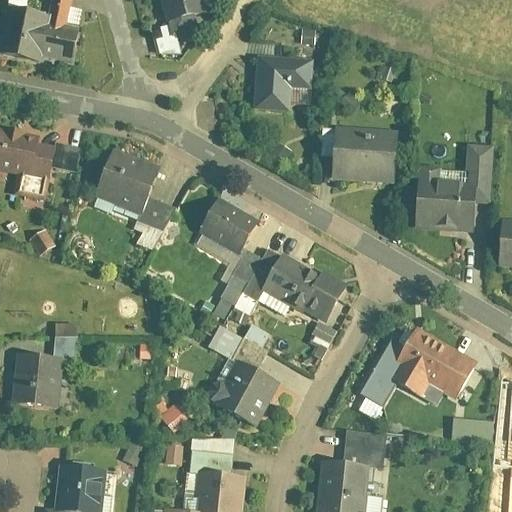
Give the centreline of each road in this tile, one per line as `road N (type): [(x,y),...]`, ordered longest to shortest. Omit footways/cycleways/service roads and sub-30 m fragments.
road 1 (unclassified): [(142,124),(393,267)]
road 2 (residential): [(393,267),(293,454),(281,511)]
road 3 (residential): [(254,0),(174,109),(142,124)]
road 4 (unclassified): [(0,96),(142,124)]
road 5 (unclassified): [(393,267),(511,339)]
road 6 (residential): [(142,124),(112,0)]
